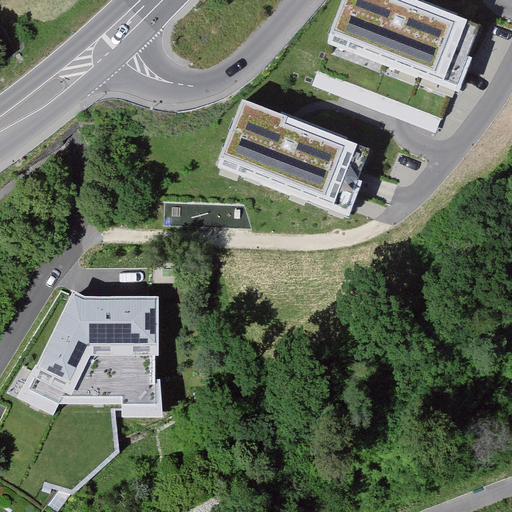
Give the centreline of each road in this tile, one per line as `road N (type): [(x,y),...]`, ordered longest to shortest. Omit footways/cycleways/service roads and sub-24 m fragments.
road 1 (residential): [(0,49),(75,136),(79,239),(43,283),(0,371)]
road 2 (residential): [(109,44),(169,82),(200,86),(262,45),(296,0)]
road 3 (secondary): [(109,44),(0,134)]
